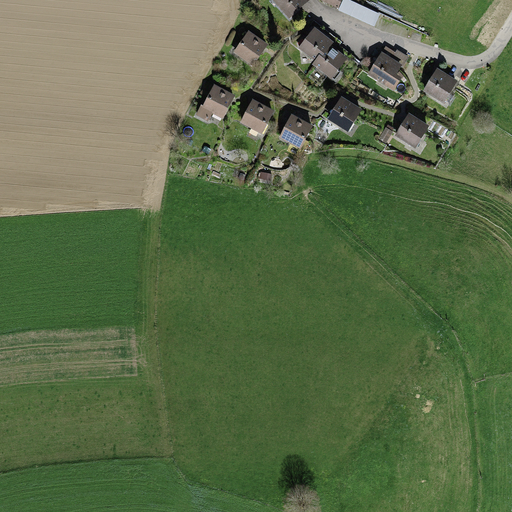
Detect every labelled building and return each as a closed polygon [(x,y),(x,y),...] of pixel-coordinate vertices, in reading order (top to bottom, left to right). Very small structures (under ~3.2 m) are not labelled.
[(300,5),(297,1),(298,0),(281,0),(277,4),(290,17),(300,8),(301,7),(301,6),(301,5),(300,5)] [(379,15),(346,0),(343,0),(338,10),(373,26),(379,15)] [(323,40),(324,38),(315,31),(306,41),(302,41),(299,45),(301,49),(303,51),(317,62),(329,47),(332,44),(328,41),(326,43),(323,40)] [(242,46),(237,54),(253,65),(261,54),(261,53),(261,52),(261,51),(260,50),(264,44),(249,34),(241,45),(242,46)] [(317,62),(315,65),(325,73),(336,81),(342,74),(337,71),(340,67),(346,60),(336,52),(334,54),(331,52),(333,50),(329,47),(317,62)] [(377,63),(370,75),(393,90),(399,81),(393,78),(400,67),(385,57),(382,63),(381,62),(380,62),(379,62),(378,62),(378,63),(377,63)] [(433,78),(433,79),(425,91),(441,101),(446,93),(448,94),(456,82),(441,73),(437,78),(436,78),(435,78),(434,78),(433,78)] [(227,102),(230,96),(215,88),(204,107),(202,106),(198,115),(208,121),(212,113),(223,118),(229,106),(229,105),(229,104),(229,103),(228,102),(227,102)] [(337,107),(330,119),(340,126),(345,118),(353,123),(360,111),(345,102),(341,107),(340,107),(340,106),(339,106),(338,107),(337,107)] [(249,111),(243,123),(260,132),(264,134),(268,125),(266,124),(272,112),(256,104),(253,110),(252,110),(252,109),(251,109),(251,110),(250,110),(249,110),(249,111)] [(404,124),(397,136),(408,143),(413,135),(420,140),(427,128),(412,118),(409,124),(408,123),(407,123),(406,123),(405,123),(405,124),(404,124)] [(281,138),(298,147),(303,139),(304,140),(311,127),(295,119),(292,125),(292,124),(291,124),(290,124),(289,124),(288,125),(281,138)] [(372,150),(380,155),(387,145),(384,144),(391,132),(385,129),(372,150)] [(318,152),(323,145),(314,139),(313,153),(318,152)]
